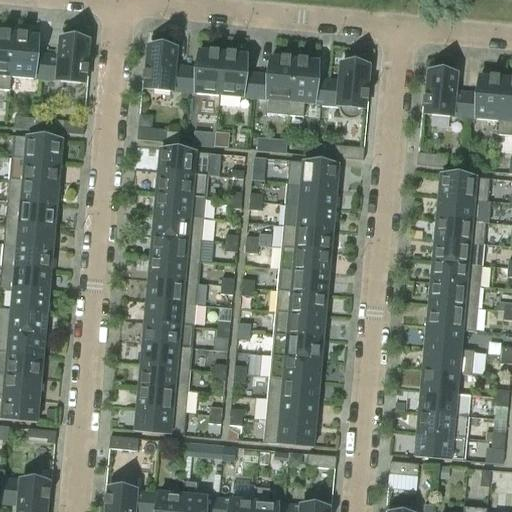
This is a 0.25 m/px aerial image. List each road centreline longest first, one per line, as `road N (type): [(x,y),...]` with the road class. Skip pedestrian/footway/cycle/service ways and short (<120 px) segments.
road 1 (residential): [(73,511),(123,0)]
road 2 (residential): [(354,511),(396,28)]
road 3 (residential): [(123,0),(396,28)]
